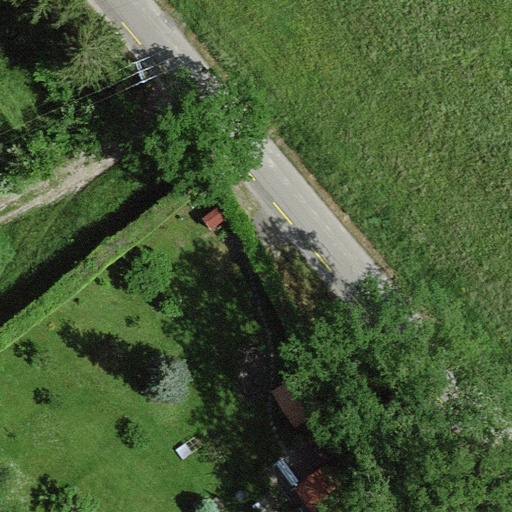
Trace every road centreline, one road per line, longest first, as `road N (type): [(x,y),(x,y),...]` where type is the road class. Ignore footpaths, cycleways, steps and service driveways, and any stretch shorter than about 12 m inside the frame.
road 1 (unclassified): [(511,461),(123,0)]
road 2 (track): [(192,80),(116,141),(0,211)]
